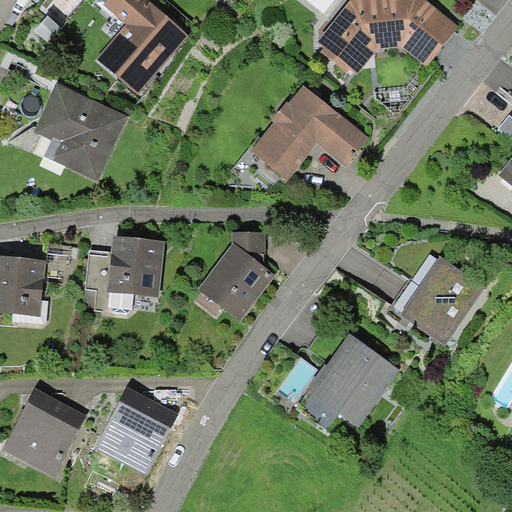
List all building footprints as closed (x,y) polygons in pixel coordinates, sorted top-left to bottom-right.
[(81,0),(41,0),(37,5),(60,25),(81,0)] [(104,4),(106,0),(98,0),(95,3),(117,21),(120,18),(104,4)] [(189,35),(147,0),(106,0),(104,4),(120,18),(127,24),(97,59),(138,94),(189,35)] [(427,65),(457,26),(426,0),(350,0),(318,41),(325,46),(321,51),(347,72),(351,68),(357,73),(378,48),(401,45),(427,65)] [(60,26),(47,15),(34,31),(46,41),(60,26)] [(129,116),(57,83),(34,132),(51,140),(44,156),(98,182),(129,116)] [(272,120),(274,122),(251,151),(287,180),(317,143),(346,166),(369,138),(304,86),(289,104),(287,102),(272,120)] [(511,117),(509,115),(499,129),(511,139),(511,117)] [(511,157),(498,175),(511,185),(511,157)] [(232,232),(232,244),(234,243),(264,265),(264,254),(265,254),(265,233),(232,232)] [(137,238),(114,235),(112,252),(107,292),(110,292),(159,297),(165,241),(137,238)] [(264,265),(234,243),(232,244),(198,289),(240,321),(276,274),(264,265)] [(112,252),(89,249),(85,289),(97,290),(94,310),(108,311),(110,292),(107,292),(112,252)] [(15,257),(0,255),(0,312),(41,316),(47,260),(15,257)] [(486,288),(440,256),(400,314),(446,346),(486,288)] [(400,369),(350,333),(296,408),(327,430),(339,413),(358,427),(400,369)] [(161,404),(129,387),(95,448),(145,475),(179,414),(161,404)] [(69,406),(37,388),(3,449),(53,477),(87,415),(69,406)]
